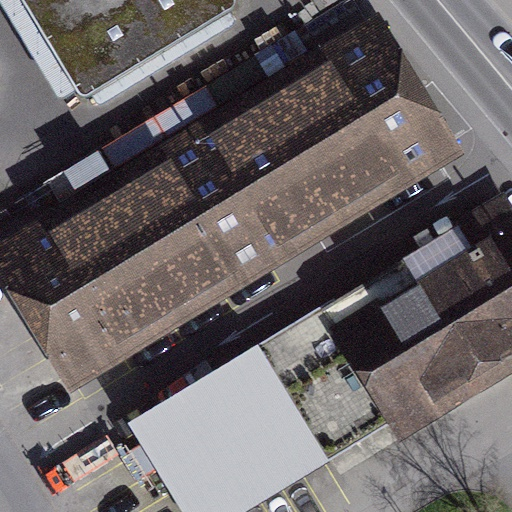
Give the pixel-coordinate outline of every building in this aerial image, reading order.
[(20,0),(78,94),(83,97),(89,97),(232,10),(236,5),(234,0),(20,0)] [(377,28),(158,160),(232,282),(451,150),(377,28)] [(0,260),(71,379),(232,282),(158,160),(0,255),(0,260)] [(261,350),(269,363),(329,460),(394,420),(504,353),(511,366),(511,226),(498,204),(405,262),(421,287),(344,335),(328,309),(261,350)] [(421,287),(405,262),(328,309),(344,335),(421,287)] [(511,366),(504,353),(394,420),(404,438),(511,372),(511,366)] [(187,511),(244,511),(329,460),(269,363),(143,440),(187,511)]
